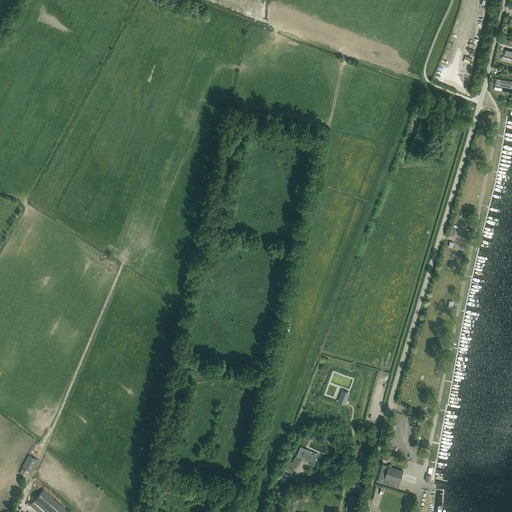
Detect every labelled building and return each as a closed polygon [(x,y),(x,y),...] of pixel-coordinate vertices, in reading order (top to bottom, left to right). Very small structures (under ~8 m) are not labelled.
[(511,81),(496,79),(495,86),(511,89),(511,81)] [(316,456),(309,452),(310,451),(301,447),(297,457),(306,461),(307,459),(314,462),(316,456)] [(38,460),(28,455),(22,467),(31,473),(38,460)] [(290,466),(294,469),(301,461),(297,458),(290,466)] [(383,464),(379,478),(377,482),(398,488),(400,483),(403,471),(391,467),(392,465),(389,464),(389,466),(383,464)] [(288,477),(282,472),(277,479),(283,483),(288,477)] [(64,511),(66,511),(65,510),(42,491),(31,504),(39,511),(64,511)]
